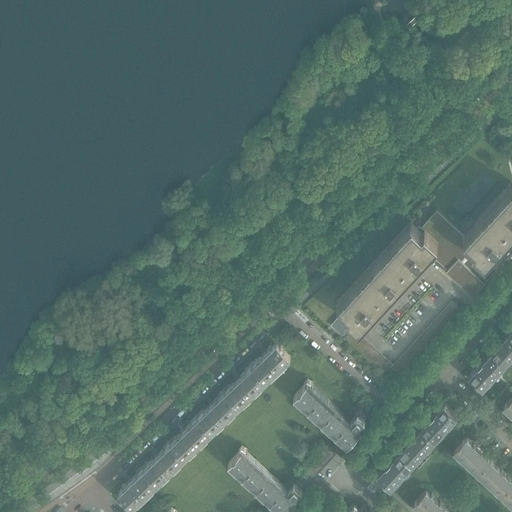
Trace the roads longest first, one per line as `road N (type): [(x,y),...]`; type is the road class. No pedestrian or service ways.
road 1 (secondary): [(511,41),(110,422),(0,495)]
road 2 (secondary): [(19,511),(131,428),(511,66)]
road 3 (residential): [(89,492),(279,313),(396,414)]
